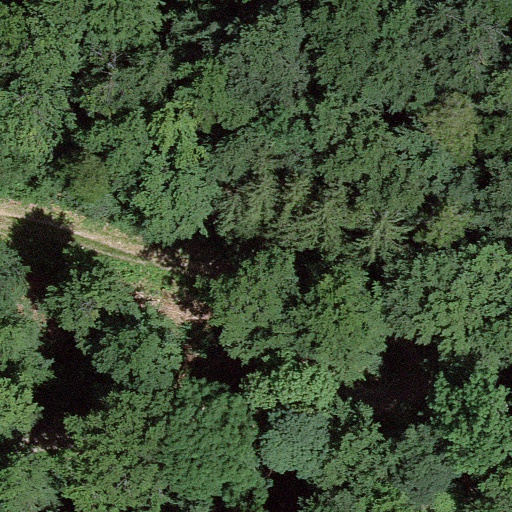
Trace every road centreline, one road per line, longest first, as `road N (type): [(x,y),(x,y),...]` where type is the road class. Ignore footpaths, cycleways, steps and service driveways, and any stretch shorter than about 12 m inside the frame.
road 1 (track): [(485,388),(317,296),(0,215)]
road 2 (track): [(0,453),(485,388)]
